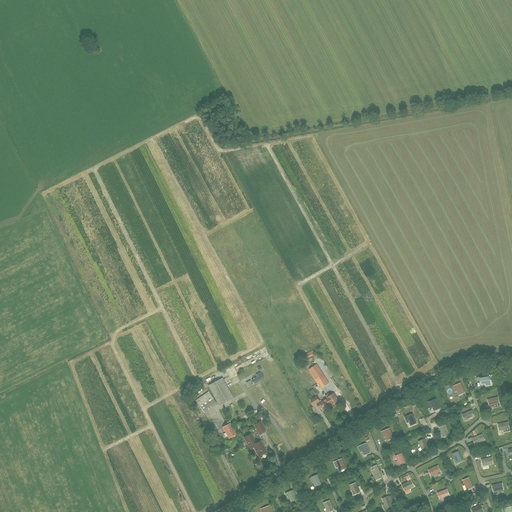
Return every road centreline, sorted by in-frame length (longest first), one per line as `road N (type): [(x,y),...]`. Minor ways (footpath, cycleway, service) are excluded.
road 1 (unclassified): [(218,511),(442,367),(511,358)]
road 2 (track): [(150,426),(112,343),(115,333),(162,309),(94,170)]
road 3 (track): [(194,511),(150,426),(105,449)]
road 4 (track): [(142,409),(197,379),(162,309)]
